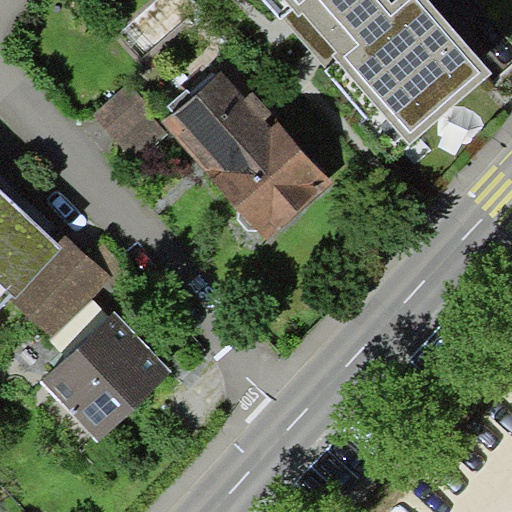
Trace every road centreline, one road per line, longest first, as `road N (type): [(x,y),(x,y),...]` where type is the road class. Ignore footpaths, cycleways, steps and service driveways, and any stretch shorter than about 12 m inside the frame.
road 1 (residential): [(0,85),(297,416)]
road 2 (primary): [(297,416),(511,185)]
road 3 (primary): [(214,511),(297,416)]
